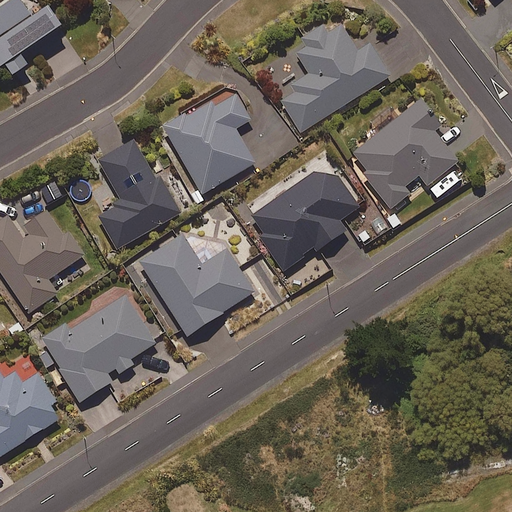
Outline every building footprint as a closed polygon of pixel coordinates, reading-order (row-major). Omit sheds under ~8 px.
[(31,21),(18,1),(0,13),(0,72),(5,69),(12,80),(28,70),(21,59),(61,32),(47,11),(31,21)] [(358,55),(342,29),(327,39),(322,31),(306,40),(298,57),(310,77),(278,97),(301,135),(391,79),(371,47),(358,55)] [(252,124),(232,91),(163,132),(202,198),(255,166),(236,133),(252,124)] [(442,130),(422,103),(351,158),(392,212),(411,197),(405,190),(420,178),(428,189),(459,165),(436,135),(442,130)] [(156,182),(135,145),(99,166),(122,206),(96,221),(114,253),(181,215),(160,180),(156,182)] [(323,179),(320,174),(248,219),(284,275),(347,235),(340,224),(365,208),(349,183),(323,179)] [(64,238),(48,215),(26,231),(31,238),(25,242),(8,219),(0,225),(0,272),(30,315),(58,294),(49,282),(85,256),(69,234),(64,238)] [(203,268),(182,237),(136,268),(186,342),(255,295),(226,253),(203,268)] [(156,347),(126,300),(86,325),(80,315),(41,340),(82,405),(113,385),(107,376),(116,371),(120,377),(134,368),(131,363),(156,347)] [(4,383),(0,376),(0,459),(59,422),(50,409),(57,405),(39,376),(22,387),(15,376),(4,383)]
